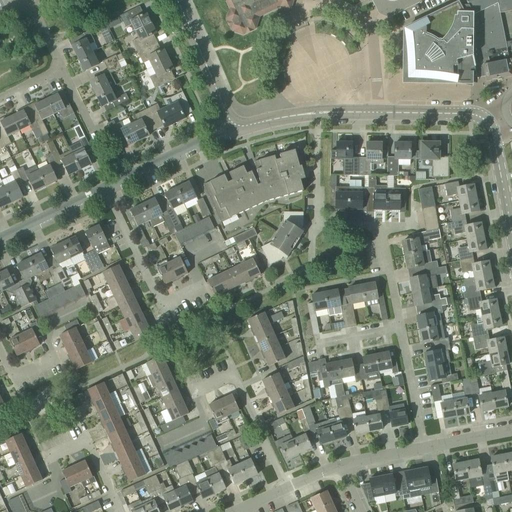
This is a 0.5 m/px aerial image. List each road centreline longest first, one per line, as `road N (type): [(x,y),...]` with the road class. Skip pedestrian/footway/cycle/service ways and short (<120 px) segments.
road 1 (residential): [(221,244),(189,260),(204,291),(161,306),(104,190)]
road 2 (residential): [(400,327),(383,235),(369,225),(314,222),(317,187)]
road 3 (residential): [(26,505),(52,492),(55,455),(90,439),(121,511)]
road 4 (residential): [(291,487),(239,374),(193,388)]
road 5 (residential): [(90,308),(54,325),(48,341),(57,360),(15,380),(0,348)]
road 6 (residential): [(104,190),(236,126)]
road 7 (residential): [(377,111),(236,126)]
road 8 (residential): [(236,126),(174,0)]
road 9 (residential): [(424,449),(400,327)]
